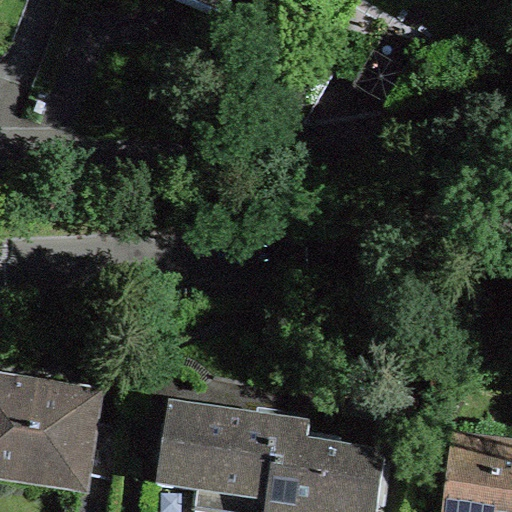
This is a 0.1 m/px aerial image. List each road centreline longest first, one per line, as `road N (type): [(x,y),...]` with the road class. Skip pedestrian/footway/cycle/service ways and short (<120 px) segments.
road 1 (residential): [(0,154),(232,152),(395,136),(511,99)]
road 2 (tertiary): [(0,257),(511,230)]
